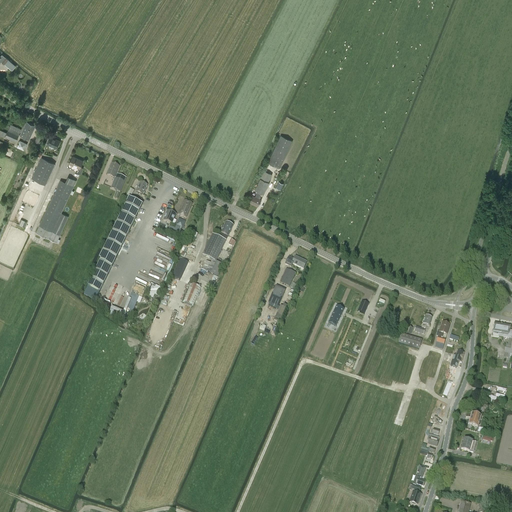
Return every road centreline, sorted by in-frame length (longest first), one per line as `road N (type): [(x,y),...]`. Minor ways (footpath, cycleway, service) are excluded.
road 1 (tertiary): [(474,307),(383,283),(0,88)]
road 2 (track): [(455,405),(422,386),(387,388),(302,363),(238,511)]
road 3 (tertiary): [(474,307),(469,367),(424,511)]
